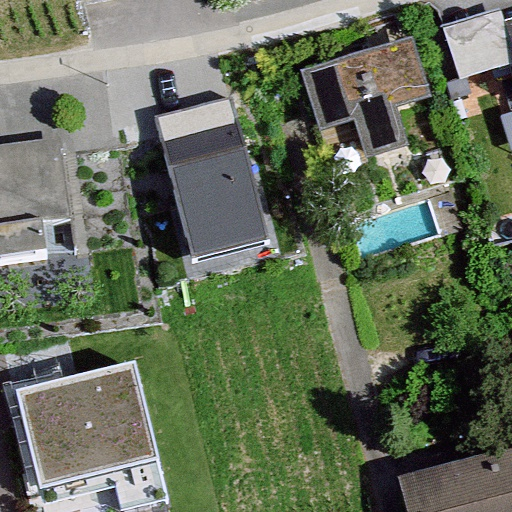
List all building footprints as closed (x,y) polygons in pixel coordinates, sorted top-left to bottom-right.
[(511,110),(511,9),(426,33),(442,91),(497,75),(508,112),(511,110)] [(400,53),(289,85),(308,150),(419,118),(400,53)] [(256,231),(234,126),(164,141),(187,246),(256,231)] [(0,276),(57,269),(43,149),(0,153),(0,276)] [(131,362),(17,391),(42,487),(155,458),(131,362)] [(510,511),(496,453),(364,485),(370,511),(510,511)]
